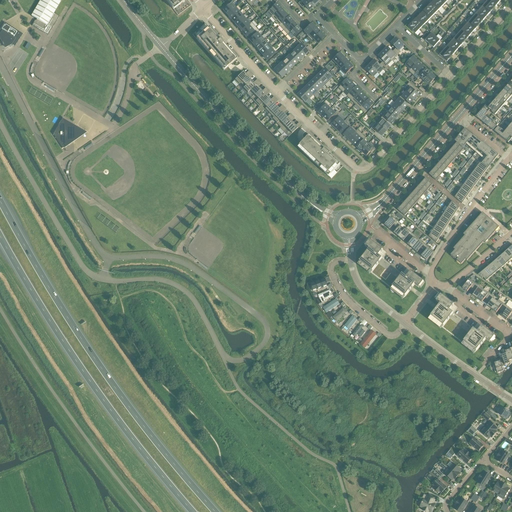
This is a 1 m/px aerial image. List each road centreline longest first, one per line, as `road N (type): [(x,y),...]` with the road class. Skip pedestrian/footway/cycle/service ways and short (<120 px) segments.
road 1 (trunk): [(214,511),(103,371),(0,198)]
road 2 (trunk): [(0,236),(89,381),(192,511)]
road 3 (track): [(114,282),(126,330),(265,511)]
road 4 (tertiary): [(336,218),(271,167),(160,46)]
road 5 (residential): [(447,77),(368,167),(352,166),(279,94)]
road 6 (tertiary): [(457,117),(358,218)]
road 7 (residential): [(508,158),(431,274)]
road 8 (residential): [(405,324),(389,335),(345,300),(331,267),(351,260)]
road 9 (residential): [(405,324),(511,400)]
